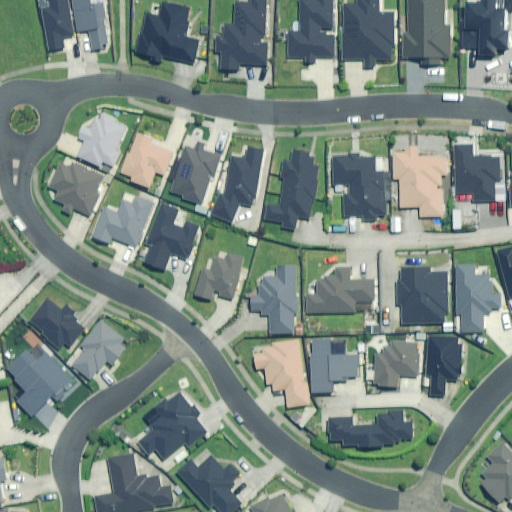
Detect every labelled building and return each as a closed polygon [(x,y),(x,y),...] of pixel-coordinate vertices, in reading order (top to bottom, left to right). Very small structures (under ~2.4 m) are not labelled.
[(68,0),(41,0),(47,56),(64,54),(64,47),(73,46),(68,0)] [(73,0),(77,33),(89,32),(91,52),(109,50),(105,4),(92,5),(91,0),(73,0)] [(267,0),(237,0),(237,26),(226,26),(225,39),(218,39),(217,54),(222,54),(221,76),(241,77),(242,65),(266,66),(267,47),(265,47),(267,0)] [(380,0),(362,0),(362,6),(346,6),(344,71),(376,72),(377,61),(392,61),(394,15),(380,14),(380,0)] [(444,27),(444,0),(409,0),(409,34),(405,34),(405,59),(441,60),(441,67),(450,67),(450,27),(444,27)] [(163,4),(163,6),(151,4),(150,16),(147,15),(144,36),(140,35),(137,55),(197,63),(200,41),(187,40),(191,8),(177,6),(163,4)] [(126,128),(99,116),(92,132),(84,128),(78,142),(84,145),(78,158),(101,168),(103,164),(114,169),(121,153),(116,152),(126,128)] [(153,142),(138,135),(121,174),(132,179),(131,182),(149,190),(156,174),(164,177),(173,156),(151,145),(153,142)] [(232,141),(228,161),(267,169),(271,148),(232,141)] [(472,141),(454,142),(456,195),(472,195),(473,204),(496,203),(495,185),(500,184),(499,158),(472,158),(472,141)] [(202,154),(185,148),(170,194),(183,198),(182,200),(204,208),(214,177),(216,177),(223,158),(203,151),(202,154)] [(417,149),(403,149),(403,155),(393,155),(394,180),(400,180),(400,209),(420,209),(420,219),(442,219),(442,176),(447,176),(447,158),(417,158),(417,149)] [(308,152),(293,151),(292,163),(283,163),(282,204),(267,203),(267,223),(282,224),(282,230),(298,230),(298,218),(311,218),(312,202),(317,202),(318,178),(316,178),(317,159),(308,159),(308,152)] [(363,217),(363,223),(378,223),(378,218),(386,218),(386,203),(383,202),(384,174),(375,174),(375,158),(334,157),(333,194),(345,194),(344,216),(363,217)] [(72,164),(70,170),(61,165),(49,188),(59,193),(56,201),(66,206),(62,213),(87,226),(99,200),(96,199),(105,180),(72,164)] [(154,205),(136,198),(133,206),(123,202),(118,215),(104,210),(93,240),(109,247),(112,240),(137,249),(154,205)] [(195,237),(199,227),(188,223),(184,231),(173,227),(180,211),(161,203),(139,257),(145,259),(143,264),(167,274),(173,257),(189,264),(196,246),(194,246),(198,238),(195,237)] [(463,210),(451,210),(452,233),(463,233),(463,210)] [(401,219),(391,219),(391,235),(401,235),(401,219)] [(511,245),(496,250),(509,299),(506,300),(510,316),(511,315),(511,245)] [(226,262),(216,259),(213,273),(208,272),(205,285),(199,284),(196,298),(212,301),(213,297),(234,302),(244,259),(228,255),(226,262)] [(278,264),(277,279),(262,278),(261,297),(251,296),(250,314),(271,316),(270,334),(293,336),(296,288),(297,265),(278,264)] [(489,281),(488,276),(476,277),(476,265),(456,265),(457,314),(462,314),(463,334),(484,334),(484,318),(500,318),(500,295),(492,295),(492,281),(489,281)] [(410,325),(410,333),(423,334),(423,326),(447,326),(448,273),(430,272),(430,269),(401,268),(401,281),(399,281),(398,305),(403,305),(403,325),(410,325)] [(350,270),(333,270),(333,278),(323,278),(324,283),(318,283),(318,286),(318,296),(309,296),(309,315),(356,315),(356,301),(373,301),(373,281),(350,282),(350,270)] [(66,302),(61,307),(51,296),(41,306),(27,319),(63,355),(86,332),(73,319),(78,314),(66,302)] [(130,346),(102,323),(83,347),(86,350),(73,367),(92,382),(108,362),(113,367),(130,346)] [(457,385),(461,386),(462,347),(458,347),(459,339),(429,338),(428,375),(432,375),(432,394),(445,395),(445,391),(457,391),(457,385)] [(299,341),(273,345),(274,348),(261,350),(262,355),(253,356),(255,371),(265,370),(267,386),(272,385),(273,393),(284,392),(287,410),(310,406),(307,384),(305,385),(299,341)] [(334,378),(358,379),(358,366),(363,367),(364,353),(345,352),(345,343),(312,342),(310,394),(334,395),(334,378)] [(391,349),(383,349),(383,356),(375,356),(375,387),(377,387),(377,389),(399,390),(399,378),(419,378),(420,356),(416,356),(416,343),(391,343),(391,349)] [(32,419),(51,401),(56,406),(70,393),(67,390),(74,384),(38,345),(8,373),(27,394),(17,403),(32,419)] [(174,460),(179,466),(189,456),(184,450),(186,448),(189,451),(207,433),(195,420),(199,415),(193,408),(177,391),(143,422),(152,432),(139,444),(151,456),(158,450),(170,463),(174,460)] [(303,417),(295,411),(288,420),(296,426),(303,417)] [(403,424),(403,415),(376,416),(376,427),(353,428),(353,419),(328,420),(330,443),(343,442),(343,449),(362,447),(363,449),(413,446),(411,424),(403,424)] [(511,453),(504,444),(489,458),(495,464),(476,481),(499,506),(511,494),(511,453)] [(222,463),(207,446),(193,459),(194,460),(181,472),(218,511),(235,511),(246,503),(233,489),(243,480),(225,460),(222,463)] [(95,498),(97,507),(88,508),(89,511),(147,511),(173,508),(170,488),(160,490),(158,475),(137,478),(134,456),(109,460),(114,495),(95,498)] [(270,502),(269,499),(251,510),(251,511),(292,511),(282,495),(270,502)]
